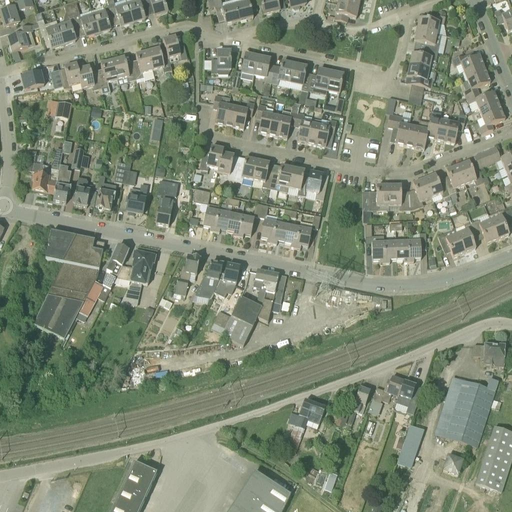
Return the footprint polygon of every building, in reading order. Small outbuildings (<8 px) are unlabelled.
[(0,15),(4,30),(19,25),(15,14),(32,8),(29,0),(28,0),(15,4),(16,9),(0,14),(0,15)] [(105,0),(108,8),(111,18),(117,17),(121,29),(133,25),(127,8),(116,11),(112,0),(105,0)] [(143,0),(137,0),(139,4),(127,8),(133,25),(145,22),(141,10),(146,8),(143,0)] [(143,0),(146,8),(151,7),(155,19),(167,15),(162,0),(143,0)] [(212,0),(215,10),(221,9),(226,27),(239,24),(235,8),(234,2),(221,5),(219,0),(212,0)] [(282,0),(263,0),(258,2),(262,18),(279,14),(276,3),(283,1),(282,0)] [(287,0),(290,11),(292,10),(293,12),(294,13),(299,12),(300,10),(299,9),(305,7),(303,0),(287,0)] [(360,2),(359,2),(350,0),(338,0),(337,7),(358,11),(360,2)] [(70,6),(74,19),(75,24),(80,22),(86,40),(98,36),(92,18),(81,22),(76,4),(70,6)] [(235,8),(239,24),(253,20),(249,4),(235,8)] [(68,21),(74,19),(70,6),(63,8),(68,21)] [(356,21),(358,11),(337,7),(335,16),(334,22),(347,25),(348,19),(356,21)] [(102,10),(103,15),(92,18),(98,36),(110,32),(106,20),(111,18),(108,8),(102,10)] [(508,35),(511,33),(511,13),(501,18),(499,13),(493,15),(498,27),(504,25),(508,35)] [(419,20),(417,32),(436,37),(438,27),(443,28),(445,19),(437,18),(436,24),(419,20)] [(58,29),(56,24),(44,27),(43,23),(37,24),(37,25),(39,30),(41,38),(47,36),(51,51),(63,47),(58,29)] [(70,25),(58,29),(63,47),(75,43),(70,25)] [(15,33),(17,38),(7,41),(12,55),(34,48),(30,35),(32,34),(31,32),(30,28),(15,33)] [(419,51),(437,55),(439,48),(434,47),(436,37),(417,32),(414,44),(420,46),(419,51)] [(163,42),(165,52),(166,55),(168,61),(178,59),(179,64),(187,61),(182,43),(183,45),(177,47),(175,39),(163,42)] [(172,73),(170,66),(168,61),(166,55),(165,52),(160,53),(159,51),(147,54),(153,78),(172,73)] [(431,62),(436,63),(437,55),(419,51),(418,57),(412,56),(409,68),(429,72),(431,62)] [(133,71),(136,82),(144,80),(144,83),(154,80),(153,78),(147,54),(135,57),(139,69),(133,71)] [(211,76),(218,76),(218,77),(227,77),(230,73),(230,54),(217,54),(217,62),(211,62),(211,76)] [(254,78),(257,59),(245,56),(241,75),(254,78)] [(461,67),(463,74),(482,67),(479,58),(465,63),(463,59),(464,59),(464,58),(451,63),(454,70),(461,67)] [(264,85),(271,87),(274,69),(268,68),(270,62),(257,59),(254,78),(265,80),(264,85)] [(124,60),(112,63),(117,82),(127,80),(128,84),(136,82),(133,71),(127,72),(124,60)] [(104,78),(98,80),(101,91),(102,97),(110,95),(107,85),(117,82),(112,63),(100,66),(104,78)] [(271,87),(277,88),(278,83),(290,86),(294,67),(282,64),(280,70),(274,69),(271,87)] [(71,88),(80,86),(81,85),(77,72),(78,72),(76,66),(64,69),(67,82),(61,83),(63,91),(72,91),(71,88)] [(306,70),(294,67),(290,86),(302,88),(306,70)] [(486,76),(482,67),(463,74),(467,83),(486,76)] [(430,91),(432,83),(427,82),(429,72),(409,68),(407,80),(412,81),(411,87),(424,90),(430,91)] [(89,69),(78,72),(77,72),(81,85),(80,86),(82,91),(92,89),(93,93),(101,91),(98,80),(92,81),(89,69)] [(307,93),(315,95),(316,91),(327,93),(330,75),(318,72),(317,79),(311,78),(307,93)] [(44,88),(43,85),(40,75),(21,80),(24,93),(44,88)] [(343,77),(330,75),(327,93),(339,96),(343,77)] [(463,94),(466,100),(478,95),(476,91),(490,85),(486,76),(467,83),(470,91),(463,94)] [(52,80),(55,92),(63,90),(60,78),(52,80)] [(231,92),(232,92),(238,93),(240,80),(234,79),(231,92)] [(411,87),(410,93),(423,96),(424,90),(411,87)] [(298,106),(299,107),(304,108),(306,102),(307,94),(301,93),(298,106)] [(410,93),(409,99),(421,102),(423,96),(410,93)] [(480,100),(478,95),(466,100),(472,114),(478,111),(497,104),(493,94),(480,100)] [(215,98),(213,108),(213,111),(218,112),(214,126),(224,128),(229,108),(230,101),(215,98)] [(421,102),(409,99),(407,105),(420,108),(421,102)] [(385,116),(389,117),(392,118),(395,102),(389,100),(385,116)] [(335,114),(341,116),(344,102),(338,101),(335,114)] [(33,115),(61,120),(68,121),(71,106),(35,102),(33,115)] [(478,111),(482,120),(501,113),(497,104),(478,111)] [(238,110),(234,130),(243,132),(246,118),(251,119),(254,107),(247,105),(246,112),(238,110)] [(289,121),(281,120),(277,140),(287,142),(290,127),(295,129),(297,116),(299,107),(298,106),(293,105),(289,121)] [(234,130),(238,110),(229,108),(224,128),(234,130)] [(258,136),(268,138),(272,118),(264,116),(265,109),(259,108),(256,120),(261,121),(258,136)] [(504,122),(501,113),(482,120),(485,128),(478,130),(481,137),(493,132),(491,127),(504,122)] [(431,114),(428,125),(427,132),(426,141),(435,143),(439,123),(441,116),(431,114)] [(304,117),(297,116),(295,129),(300,130),(296,144),(306,146),(311,126),(303,124),(304,117)] [(389,117),(387,130),(393,131),(395,118),(392,118),(389,117)] [(277,140),(281,120),(272,118),(268,138),(277,140)] [(398,132),(395,146),(404,148),(408,128),(410,121),(395,118),(393,131),(398,132)] [(457,126),(449,125),(445,145),(454,147),(457,132),(462,133),(465,121),(458,119),(457,126)] [(54,197),(59,169),(66,137),(65,137),(68,121),(61,120),(57,136),(59,137),(52,171),(48,170),(49,169),(40,167),(34,166),(37,154),(25,154),(24,173),(34,175),(33,182),(35,183),(33,193),(54,197)] [(316,148),(325,150),(328,136),(334,137),(336,124),(329,123),(328,130),(320,128),(316,148)] [(419,123),(418,130),(414,150),(424,153),(426,141),(427,132),(428,125),(419,123)] [(435,143),(445,145),(449,125),(439,123),(435,143)] [(316,148),(320,128),(311,126),(306,146),(316,148)] [(404,148),(414,150),(418,130),(408,128),(404,148)] [(71,156),(73,145),(65,143),(63,154),(71,156)] [(211,149),(210,155),(203,154),(199,172),(207,174),(209,169),(218,171),(222,156),(223,152),(211,149)] [(495,165),(501,162),(500,161),(496,150),(490,153),(495,165)] [(72,171),(80,172),(84,153),(76,151),(72,171)] [(490,153),(485,155),(489,167),(495,165),(490,153)] [(484,169),(489,167),(485,155),(479,157),(484,169)] [(233,164),(234,158),(222,156),(218,171),(217,175),(228,177),(226,182),(234,184),(238,165),(233,164)] [(511,156),(500,161),(501,162),(504,170),(511,166),(511,156)] [(473,159),(477,167),(478,171),(484,169),(479,157),(473,159)] [(95,171),(101,172),(103,162),(97,160),(95,171)] [(238,165),(234,184),(242,186),(243,181),(253,183),(257,163),(245,161),(244,167),(238,165)] [(262,190),(270,191),(273,173),(268,172),(269,166),(257,163),(253,183),(263,185),(262,190)] [(457,169),(464,187),(474,184),(476,188),(484,185),(479,173),(473,175),(468,164),(457,169)] [(121,186),(124,173),(125,166),(118,165),(116,171),(114,184),(121,186)] [(288,190),(292,171),(280,168),(279,174),(273,173),(270,191),(277,193),(278,188),(288,190)] [(64,188),(68,171),(59,169),(54,197),(53,203),(66,206),(68,196),(70,196),(71,190),(64,188)] [(452,189),(447,191),(449,198),(457,196),(455,191),(464,187),(457,169),(446,173),(452,189)] [(304,173),(292,171),(288,190),(298,193),(297,197),(305,199),(306,194),(309,180),(303,179),(304,173)] [(131,174),(124,173),(121,186),(129,187),(131,174)] [(321,183),(322,177),(310,175),(309,180),(306,194),(316,196),(315,201),(323,203),(327,184),(321,183)] [(423,182),(431,200),(440,197),(442,201),(449,198),(447,191),(441,193),(435,177),(423,182)] [(96,211),(109,214),(111,203),(113,204),(115,193),(103,190),(104,180),(100,179),(97,193),(99,194),(96,211)] [(86,182),(78,180),(73,207),(86,210),(90,193),(91,193),(92,187),(87,186),(88,185),(86,182)] [(412,186),(414,192),(418,202),(410,205),(411,213),(423,209),(421,204),(431,200),(423,182),(412,186)] [(141,188),(140,193),(130,191),(126,214),(142,217),(147,189),(141,188)] [(388,208),(388,188),(376,188),(376,194),(362,194),(362,213),(388,213),(388,208)] [(401,188),(388,188),(388,208),(399,208),(399,213),(411,213),(410,205),(401,205),(401,188)] [(171,204),(174,191),(162,189),(155,226),(168,229),(173,204),(171,204)] [(201,206),(204,194),(196,192),(193,205),(201,206)] [(209,234),(214,235),(218,214),(219,209),(208,207),(210,195),(204,194),(201,206),(207,208),(203,229),(210,231),(209,234)] [(253,219),(259,220),(262,208),(256,206),(253,219)] [(268,209),(262,208),(259,220),(265,221),(268,209)] [(499,220),(490,223),(498,242),(509,237),(502,222),(508,219),(505,212),(497,215),(499,220)] [(220,233),(226,234),(230,216),(218,214),(214,235),(219,236),(220,233)] [(233,239),(238,240),(242,219),(230,216),(226,234),(233,236),(233,239)] [(311,231),(317,232),(320,219),(314,218),(311,231)] [(254,221),(242,219),(238,240),(242,241),(243,238),(250,239),(254,221)] [(267,245),(271,246),(276,226),(264,223),(260,241),(267,242),(267,245)] [(480,227),(479,223),(471,225),(474,233),(480,231),(486,246),(498,242),(490,223),(480,227)] [(466,233),(456,237),(464,255),(475,251),(469,235),(474,233),(471,225),(464,228),(466,233)] [(287,228),(276,226),(271,246),(276,247),(277,244),(284,246),(287,228)] [(290,250),(295,251),(299,230),(287,228),(284,246),(291,247),(290,250)] [(311,233),(299,230),(295,251),(300,252),(300,249),(308,250),(311,233)] [(64,342),(78,315),(88,297),(95,284),(97,279),(103,255),(92,253),(94,243),(55,235),(51,234),(45,262),(62,265),(32,327),(64,342)] [(408,244),(408,265),(413,265),(413,262),(420,262),(420,253),(426,253),(425,236),(419,236),(419,244),(408,244)] [(464,255),(456,237),(447,241),(445,236),(437,239),(440,247),(446,244),(453,260),(464,255)] [(396,244),(384,245),(384,266),(389,266),(389,263),(396,263),(396,244)] [(403,265),(408,265),(408,244),(396,244),(396,263),(403,262),(403,265)] [(384,266),(384,245),(371,245),(372,263),(379,263),(379,266),(384,266)] [(106,273),(112,276),(116,266),(121,269),(128,254),(127,253),(127,252),(123,250),(122,251),(117,249),(106,273)] [(123,267),(122,269),(116,281),(131,284),(136,285),(139,271),(141,272),(145,256),(134,254),(132,262),(134,262),(132,269),(123,267)] [(147,287),(151,268),(152,266),(153,267),(155,259),(145,256),(141,272),(139,271),(136,285),(131,284),(123,301),(138,304),(142,286),(147,287)] [(175,295),(186,298),(190,277),(196,278),(200,262),(187,259),(185,270),(183,270),(180,283),(178,282),(175,295)] [(207,272),(207,274),(206,280),(203,280),(194,298),(210,301),(213,295),(220,281),(223,283),(225,277),(221,276),(223,267),(217,266),(217,265),(213,264),(213,265),(211,265),(209,272),(207,272)] [(227,267),(225,277),(223,283),(220,281),(213,295),(225,300),(228,294),(232,296),(236,287),(240,270),(227,267)] [(256,308),(262,311),(264,303),(273,305),(278,278),(257,273),(253,290),(260,291),(256,308)] [(95,284),(88,297),(78,315),(87,319),(97,300),(103,303),(115,281),(107,278),(102,288),(95,284)] [(278,278),(273,305),(264,303),(262,311),(258,320),(269,325),(271,313),(279,314),(286,279),(278,278)] [(240,301),(231,319),(226,331),(222,339),(244,349),(253,331),(258,320),(262,311),(256,308),(240,301)] [(226,331),(231,319),(219,313),(213,326),(226,331)] [(473,348),(473,360),(484,360),(483,368),(504,369),(505,348),(503,348),(502,347),(499,347),(498,348),(491,348),(490,346),(487,346),(486,348),(484,348),(473,348)] [(392,398),(398,400),(399,398),(404,384),(392,380),(390,385),(387,384),(384,394),(376,391),(372,404),(380,407),(382,403),(389,405),(392,398)] [(496,393),(499,385),(490,382),(487,391),(453,380),(435,436),(477,450),(495,393),(496,393)] [(399,400),(397,406),(408,410),(406,415),(413,418),(419,401),(412,398),(416,388),(404,384),(399,398),(398,400),(399,400)] [(360,391),(357,400),(346,427),(351,429),(356,415),(359,416),(362,407),(365,409),(370,394),(360,391)] [(308,423),(319,428),(325,410),(305,403),(287,451),(285,449),(278,457),(285,463),(292,456),(295,457),(304,432),(308,423)] [(339,428),(343,429),(348,419),(343,417),(339,428)] [(373,431),(367,429),(365,436),(371,437),(373,431)] [(478,486),(502,494),(511,464),(511,434),(497,430),(478,486)] [(399,439),(396,449),(401,451),(404,441),(399,439)] [(443,475),(460,478),(463,462),(446,458),(443,475)] [(133,464),(127,477),(111,511),(139,511),(156,475),(133,464)] [(305,479),(308,475),(296,467),(293,470),(305,479)] [(282,511),(290,497),(254,474),(229,511),(282,511)] [(324,492),(329,494),(331,495),(337,478),(330,475),(324,492)]
